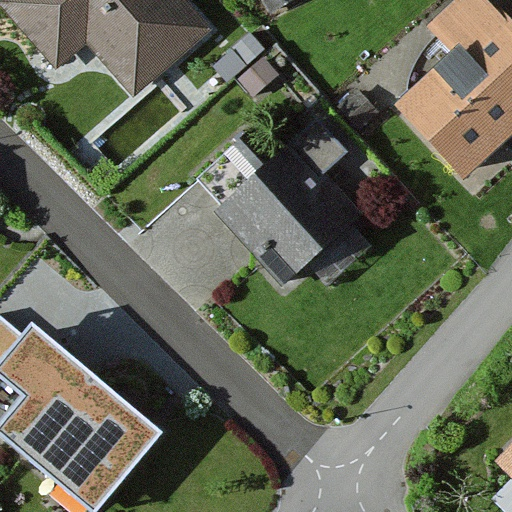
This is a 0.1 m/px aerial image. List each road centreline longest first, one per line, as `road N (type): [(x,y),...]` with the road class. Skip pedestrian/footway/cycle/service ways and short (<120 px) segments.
road 1 (residential): [(0,177),(338,486)]
road 2 (residential): [(338,486),(511,278)]
